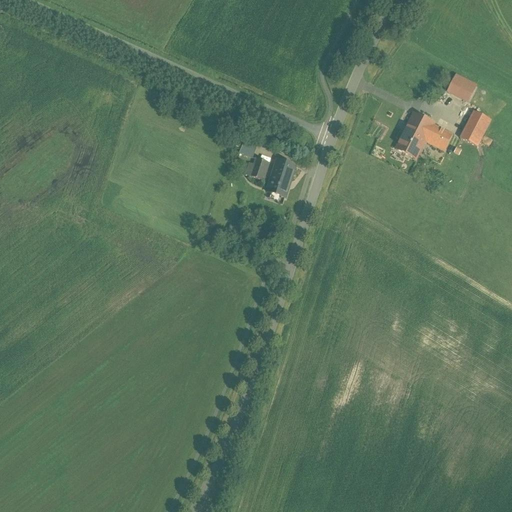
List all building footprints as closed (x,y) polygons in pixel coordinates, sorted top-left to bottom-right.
[(480,89),(456,76),(449,90),(462,98),(464,94),(474,99),(480,89)] [(491,122),(474,113),(460,140),(477,149),(491,122)] [(453,136),(433,127),(434,126),(414,116),(407,128),(427,138),(424,144),(444,154),(453,136)] [(407,128),(396,151),(416,161),(420,153),(424,144),(427,138),(407,128)] [(263,149),(253,145),(251,152),(261,155),(263,149)] [(269,165),(256,161),(251,178),(263,182),(269,165)] [(294,167),(279,162),(268,194),(285,200),(288,190),(287,190),(294,167)]
